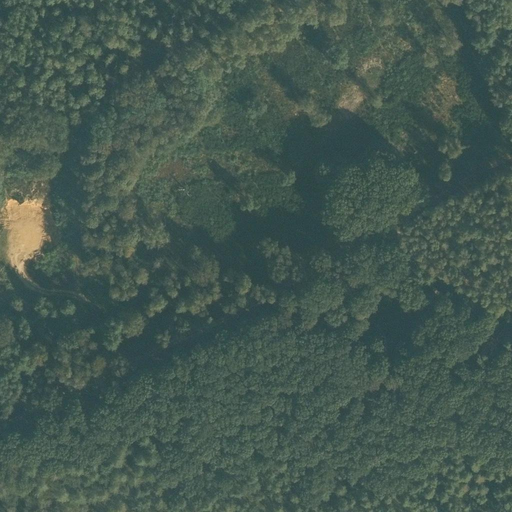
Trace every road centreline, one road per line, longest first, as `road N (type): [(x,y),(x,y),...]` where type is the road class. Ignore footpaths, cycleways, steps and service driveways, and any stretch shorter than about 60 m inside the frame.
road 1 (track): [(384,231),(0,426)]
road 2 (track): [(511,321),(384,231)]
road 3 (track): [(511,157),(384,231)]
road 4 (track): [(83,293),(71,161)]
road 5 (track): [(118,366),(83,293),(33,288)]
